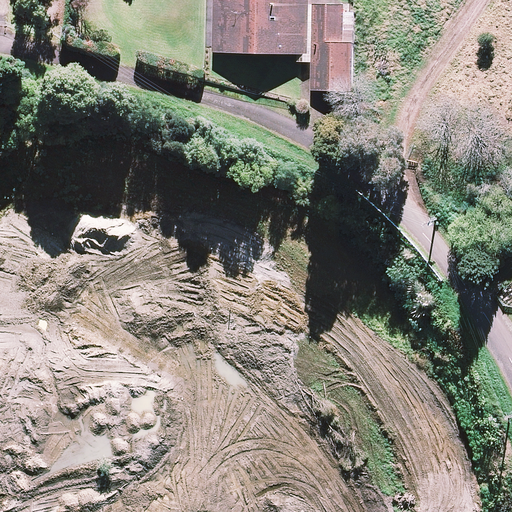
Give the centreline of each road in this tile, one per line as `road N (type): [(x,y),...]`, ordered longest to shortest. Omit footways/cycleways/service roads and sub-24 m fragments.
road 1 (residential): [(511,355),(423,233),(312,136),(212,98),(0,46)]
road 2 (track): [(477,0),(347,159)]
